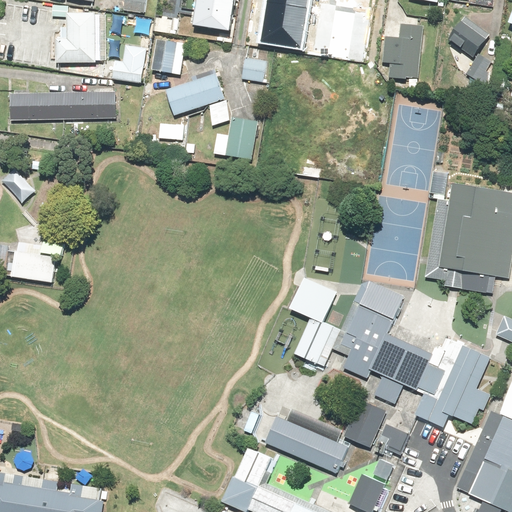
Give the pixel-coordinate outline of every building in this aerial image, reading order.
[(200,0),(196,24),(231,30),(236,0),(200,0)] [(267,1),(264,20),(304,26),(307,7),(267,1)] [(158,6),(158,15),(169,16),(169,6),(158,6)] [(339,32),(341,10),(330,9),(328,30),(339,32)] [(369,13),(342,9),(341,10),(339,32),(337,48),(364,51),(369,13)] [(55,38),(56,63),(107,62),(106,13),(66,14),(67,28),(61,28),(61,38),(55,38)] [(456,33),(482,47),(467,75),(483,84),(495,62),(486,57),(498,35),(465,17),(456,33)] [(143,21),(127,19),(124,38),(140,41),(143,21)] [(264,20),(261,39),(301,45),(304,26),(264,20)] [(418,79),(424,26),(402,23),(400,36),(385,34),(382,62),(392,63),(390,76),(418,79)] [(323,54),(328,31),(307,27),(302,50),(323,54)] [(143,83),(147,47),(125,45),(124,61),(116,60),(114,81),(143,83)] [(461,70),(465,59),(449,54),(441,75),(452,79),(455,69),(461,70)] [(267,58),(245,56),(242,79),(264,81),(267,58)] [(309,64),(303,57),(286,74),(293,81),(309,64)] [(227,96),(217,70),(165,90),(175,116),(227,96)] [(10,96),(11,121),(119,118),(118,93),(10,96)] [(260,123),(255,122),(248,95),(227,99),(231,118),(225,156),(254,161),(260,123)] [(380,119),(362,100),(341,120),(335,114),(305,144),(312,151),(301,164),(299,175),(321,179),(324,163),(329,168),(380,119)] [(299,130),(292,122),(284,130),(291,138),(299,130)] [(16,168),(2,180),(22,203),(36,191),(16,168)] [(508,278),(511,254),(511,192),(453,183),(450,200),(436,198),(423,278),(445,281),(444,284),(493,292),(496,276),(508,278)] [(66,242),(45,240),(39,220),(14,228),(17,240),(12,278),(53,283),(57,256),(64,257),(66,242)] [(322,323),(335,290),(302,277),(289,309),(322,323)] [(402,385),(417,391),(419,388),(435,395),(445,371),(429,364),(433,355),(386,335),(402,297),(362,280),(333,349),(348,356),(343,367),(368,378),(371,371),(382,376),(374,395),(395,404),(402,385)] [(511,319),(504,317),(496,335),(511,342),(511,319)] [(339,331),(310,319),(295,354),(324,366),(339,331)] [(441,336),(433,355),(429,364),(445,371),(435,395),(419,388),(417,391),(425,394),(439,400),(462,345),(441,336)] [(439,400),(425,394),(416,414),(445,426),(450,414),(472,424),(479,407),(484,409),(491,393),(478,388),(491,356),(462,345),(439,400)] [(511,386),(501,411),(511,415),(511,386)] [(382,404),(356,393),(340,430),(366,441),(382,404)] [(511,511),(511,415),(501,411),(493,406),(457,488),(483,500),(477,511),(500,511),(502,508),(506,510),(505,511),(511,511)] [(347,446),(276,416),(265,443),(335,472),(347,446)] [(386,424),(375,450),(383,453),(385,448),(401,455),(409,434),(386,424)] [(331,511),(266,483),(270,473),(267,472),(273,458),(247,447),(222,503),(241,511),(246,511),(248,510),(252,511),(331,511)] [(379,459),(373,473),(387,479),(393,465),(379,459)] [(0,511),(100,511),(103,501),(100,501),(102,490),(71,485),(70,493),(57,491),(58,482),(0,472),(0,511)] [(372,511),(385,484),(361,474),(348,503),(368,511),(372,511)]
